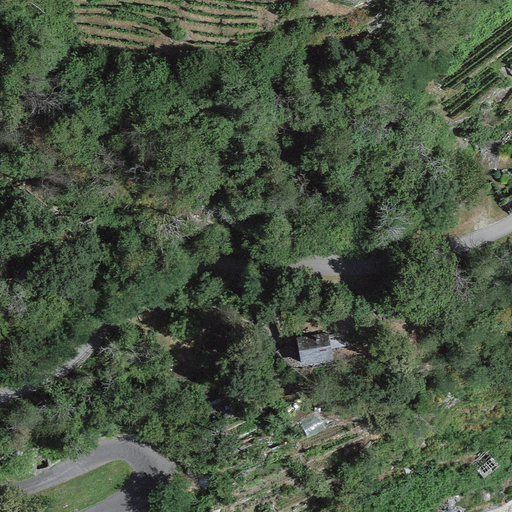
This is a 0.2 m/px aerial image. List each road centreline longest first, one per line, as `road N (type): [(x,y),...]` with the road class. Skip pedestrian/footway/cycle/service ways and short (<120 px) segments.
road 1 (unclassified): [(511,222),(377,266),(251,265),(179,274),(54,371),(0,394)]
road 2 (residential): [(103,511),(148,482),(147,465),(127,449),(0,492)]
